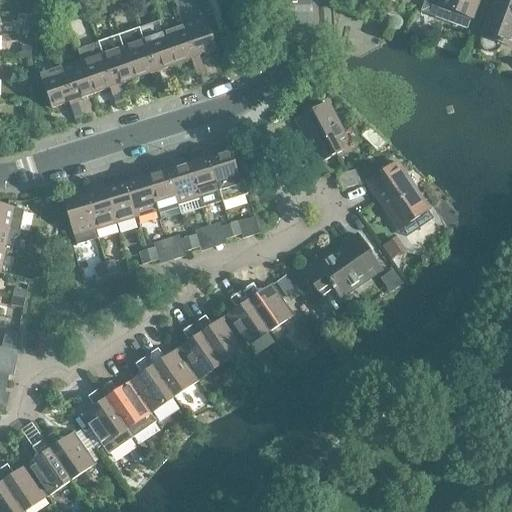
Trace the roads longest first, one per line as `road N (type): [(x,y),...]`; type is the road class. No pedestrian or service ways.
road 1 (residential): [(0,431),(15,421),(23,382),(45,367),(69,372),(179,297),(176,274),(264,252),(299,230)]
road 2 (tertiary): [(0,175),(247,97)]
